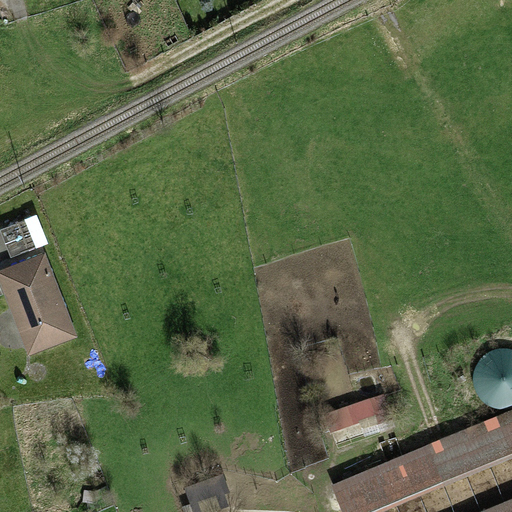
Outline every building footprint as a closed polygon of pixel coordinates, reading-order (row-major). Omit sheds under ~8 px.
[(0,276),(0,286),(26,356),(70,339),(40,261),(0,276)] [(383,394),(324,414),(331,433),(359,424),(358,420),(388,409),(383,394)] [(511,415),(331,489),(340,511),(385,511),(511,460),(511,415)] [(223,474),(183,487),(189,504),(182,507),(183,511),(212,511),(228,507),(224,495),(229,493),(223,474)] [(511,511),(511,503),(489,511),(511,511)]
